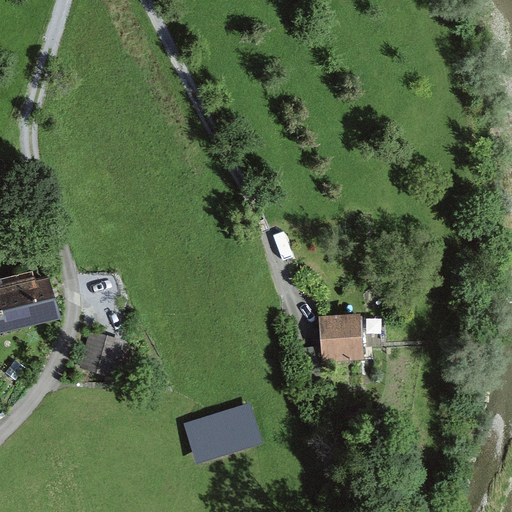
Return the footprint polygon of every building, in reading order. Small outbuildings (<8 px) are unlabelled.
[(16,170),(1,160),(0,161),(0,196),(16,170)] [(56,275),(0,285),(0,332),(65,321),(56,275)] [(366,310),(322,312),(325,356),(369,353),(366,310)] [(142,347),(98,334),(90,364),(134,376),(142,347)] [(248,404),(190,422),(202,460),(260,442),(248,404)]
